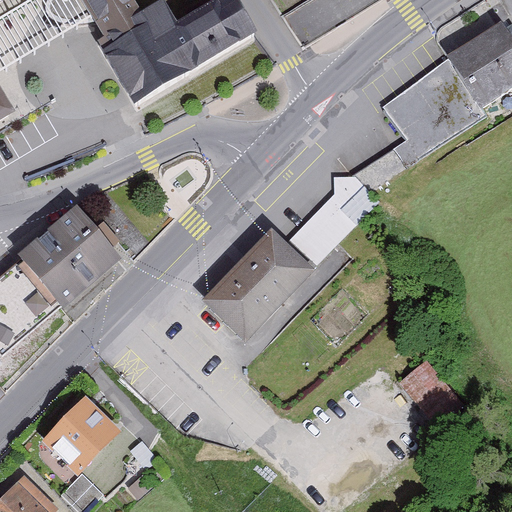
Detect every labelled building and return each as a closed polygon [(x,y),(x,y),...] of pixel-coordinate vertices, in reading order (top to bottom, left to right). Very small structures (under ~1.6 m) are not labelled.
[(0,0),(0,118),(12,111),(0,88),(0,0),(49,0),(47,3),(48,13),(58,21),(79,22),(95,20),(107,36),(100,42),(134,102),(253,36),(233,0),(223,0),(170,32),(159,10),(145,19),(133,0),(0,0)] [(477,115),(511,92),(511,55),(495,29),(443,62),(477,115)] [(477,115),(443,62),(379,113),(407,146),(347,181),(374,209),(482,126),(477,115)] [(272,228),(203,300),(246,343),(374,209),(347,181),(288,243),(272,228)] [(22,259),(0,277),(0,359),(3,357),(122,258),(77,205),(18,254),(22,259)] [(399,384),(435,430),(464,408),(428,361),(399,384)] [(85,394),(38,444),(75,479),(123,430),(85,394)] [(77,511),(95,511),(108,498),(94,484),(83,475),(62,498),(77,511)] [(55,511),(59,508),(25,476),(0,501),(0,511),(55,511)]
